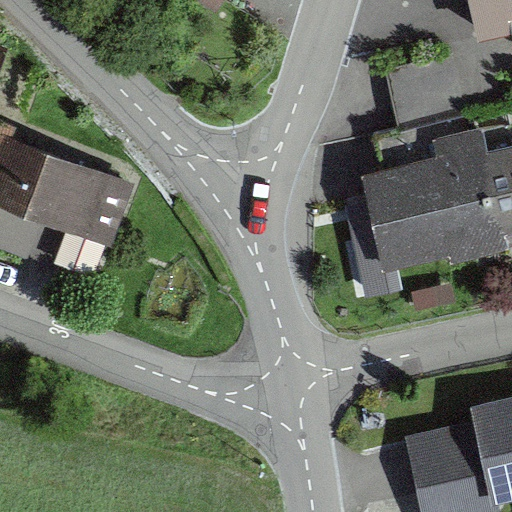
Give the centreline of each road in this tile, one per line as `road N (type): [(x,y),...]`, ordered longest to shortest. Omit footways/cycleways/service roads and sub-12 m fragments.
road 1 (unclassified): [(0,318),(200,396),(303,415)]
road 2 (residential): [(254,203),(46,0)]
road 3 (residential): [(254,203),(335,0)]
road 4 (residential): [(297,375),(511,333)]
road 5 (residential): [(297,375),(254,203)]
